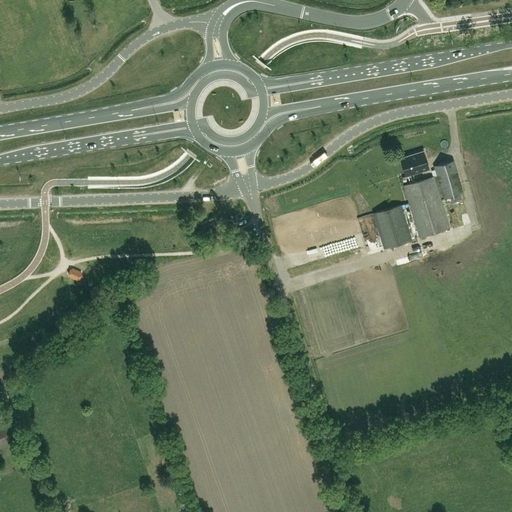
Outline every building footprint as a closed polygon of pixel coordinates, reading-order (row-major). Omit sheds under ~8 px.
[(424,151),(402,158),(407,174),(429,167),(424,151)] [(461,198),(459,193),(460,193),(451,160),(435,165),(444,198),(450,196),(452,201),(461,198)] [(434,176),(404,185),(410,203),(411,209),(420,236),(450,227),(434,176)] [(401,204),(374,213),(384,248),(412,239),(404,212),(411,209),(410,203),(402,206),(401,204)] [(329,229),(366,217),(363,207),(325,218),(329,229)] [(152,230),(167,227),(165,215),(150,217),(152,230)] [(214,217),(200,222),(204,233),(218,228),(214,217)] [(307,220),(310,231),(324,228),(321,217),(307,220)] [(168,228),(155,229),(157,243),(169,242),(168,228)] [(334,247),(345,245),(343,234),(332,236),(334,247)] [(81,271),(73,267),(70,268),(68,273),(70,275),(77,278),(80,278),(81,274),(81,271)] [(6,425),(0,427),(0,445),(13,440),(6,425)]
